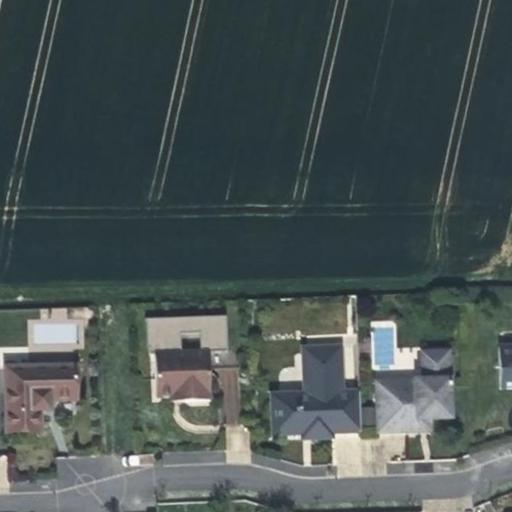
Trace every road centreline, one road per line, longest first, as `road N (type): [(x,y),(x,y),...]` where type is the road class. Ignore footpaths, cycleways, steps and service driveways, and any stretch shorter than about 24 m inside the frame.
road 1 (track): [(0,291),(511,278)]
road 2 (residential): [(103,500),(154,481),(246,476),(321,494),(474,487),(511,474)]
road 3 (track): [(115,288),(103,500)]
